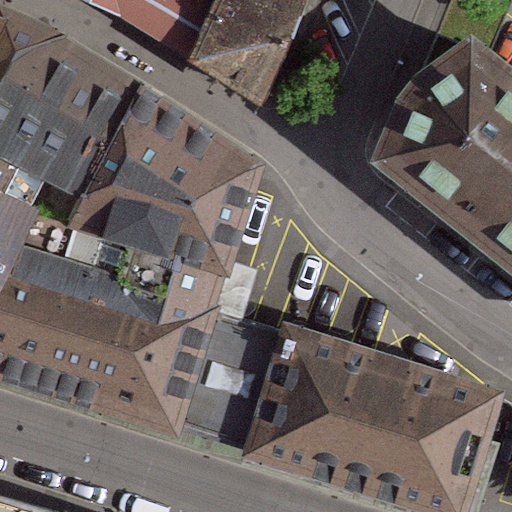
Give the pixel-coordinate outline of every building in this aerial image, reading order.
[(111,0),(186,45),(206,0),(111,0)] [(285,0),(206,0),(186,45),(251,75),(285,0)] [(0,28),(0,128),(75,156),(114,79),(0,28)] [(511,258),(511,72),(471,40),(412,85),(384,159),(511,258)] [(114,79),(75,156),(56,194),(41,247),(108,265),(204,291),(250,167),(114,79)] [(0,128),(0,356),(8,359),(41,247),(56,194),(75,156),(0,128)] [(8,359),(78,381),(108,265),(41,247),(8,359)] [(78,381),(166,411),(204,291),(108,265),(78,381)] [(273,316),(204,291),(166,411),(234,435),(257,366),(273,316)] [(471,435),(487,385),(273,316),(257,366),(332,390),(411,415),(471,435)] [(234,435),(310,459),(332,390),(257,366),(234,435)] [(310,459),(388,485),(411,415),(332,390),(310,459)] [(448,504),(471,435),(411,415),(388,485),(448,504)]
